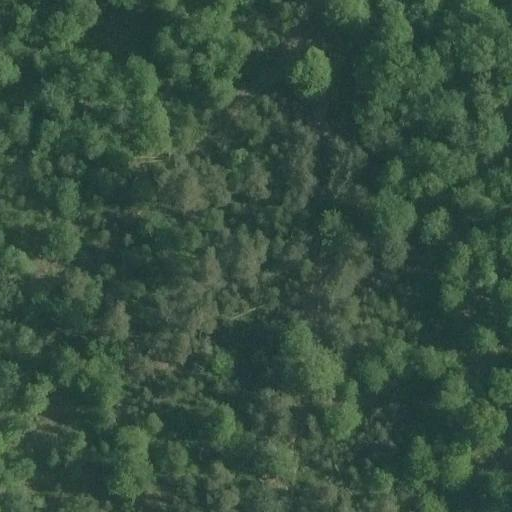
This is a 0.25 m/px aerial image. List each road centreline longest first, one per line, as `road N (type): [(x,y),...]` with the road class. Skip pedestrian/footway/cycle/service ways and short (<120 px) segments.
road 1 (track): [(336,0),(290,511)]
road 2 (track): [(0,272),(67,274),(120,232),(280,63),(334,20)]
